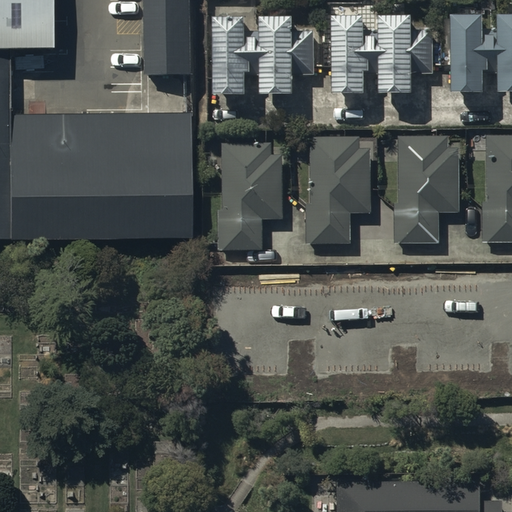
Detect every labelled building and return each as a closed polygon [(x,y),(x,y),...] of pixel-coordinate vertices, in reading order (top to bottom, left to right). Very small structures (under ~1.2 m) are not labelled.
[(0,0),(0,62),(10,63),(59,62),(58,0),(0,0)] [(144,0),(146,80),(190,79),(189,0),(144,0)] [(482,20),(450,20),(450,97),(483,97),(483,73),(497,73),(497,96),(511,96),(511,18),(497,19),(497,32),(482,32),(482,20)] [(363,20),(332,20),(331,97),(364,97),(364,75),(378,75),(378,97),(412,98),(412,75),(431,75),(432,33),(413,33),(413,20),(378,19),(378,33),(363,33),(363,20)] [(244,22),(212,22),(213,99),(245,98),(245,77),(260,77),(260,97),(294,97),(293,76),(313,76),(313,34),(292,34),(292,21),(259,21),(259,35),(244,35),(244,22)] [(10,63),(0,62),(0,246),(14,246),(10,63)] [(12,118),(14,246),(192,244),(191,116),(12,118)] [(487,203),(482,203),(483,244),(511,243),(511,136),(486,137),(487,203)] [(447,138),(398,139),(399,204),(394,204),(394,245),(438,244),(438,214),(459,214),(458,148),(447,148),(447,138)] [(360,139),(311,139),(311,205),(306,205),(306,245),(350,245),(350,215),(370,215),(370,150),(360,150),(360,139)] [(272,144),(222,144),(222,215),(218,215),(218,252),(261,252),(261,222),(281,222),(281,156),(272,156),(272,144)] [(310,270),(310,312),(372,311),(372,270),(310,270)] [(446,298),(400,298),(400,334),(363,334),(362,369),(494,370),(494,297),(464,297),(464,293),(446,293),(446,298)] [(479,482),(337,483),(337,511),(501,511),(502,501),(479,501),(479,482)]
